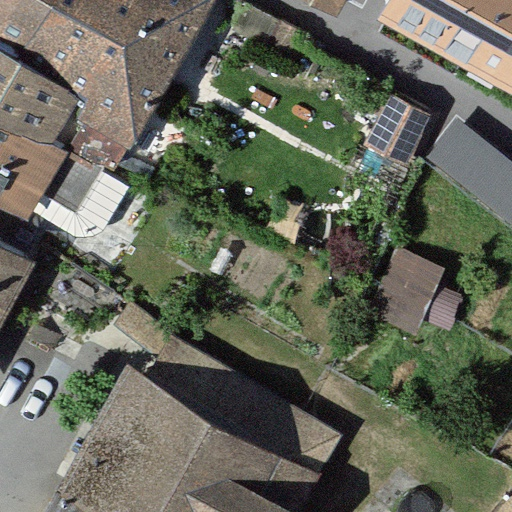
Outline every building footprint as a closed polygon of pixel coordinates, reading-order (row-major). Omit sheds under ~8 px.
[(0,0),(0,53),(16,62),(50,0),(0,0)] [(209,0),(50,0),(16,62),(74,92),(63,122),(123,155),(209,0)] [(511,0),(391,0),(381,19),(511,94),(511,0)] [(16,62),(0,53),(0,124),(53,151),(63,122),(74,92),(16,62)] [(511,158),(458,117),(425,159),(511,225),(511,158)] [(0,124),(0,208),(13,216),(53,151),(0,124)] [(13,216),(0,208),(0,288),(8,293),(39,231),(13,216)] [(474,273),(404,244),(384,291),(454,320),(474,273)] [(319,417),(114,314),(14,511),(274,511),(272,511),(319,417)]
